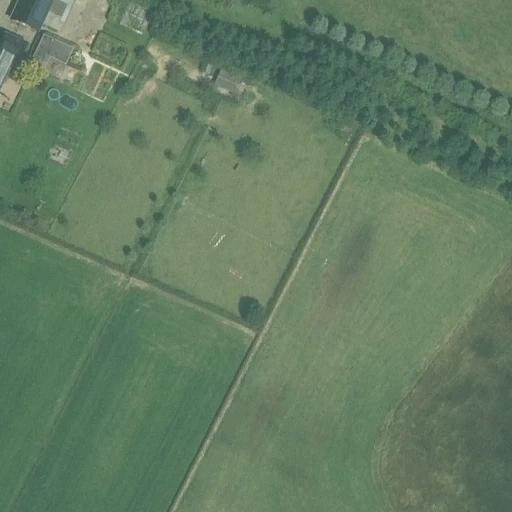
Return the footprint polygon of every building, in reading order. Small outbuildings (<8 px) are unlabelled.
[(17,0),(8,21),(37,34),(52,0),(17,0)] [(36,50),(50,57),(58,41),(44,34),(36,50)] [(5,36),(1,45),(0,45),(0,85),(14,53),(20,56),(25,45),(5,36)] [(211,65),(205,62),(200,72),(207,75),(211,65)] [(215,86),(235,94),(241,81),(220,72),(215,86)]
